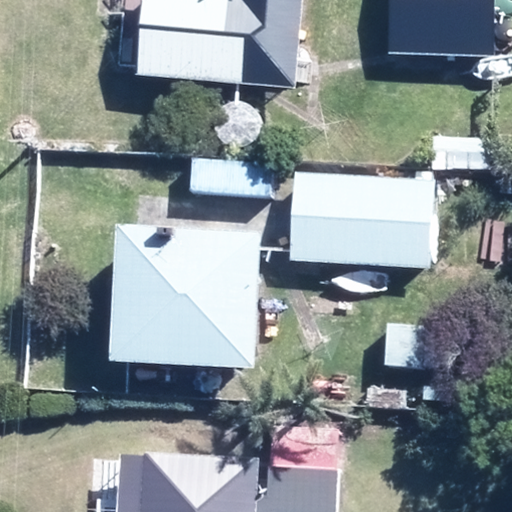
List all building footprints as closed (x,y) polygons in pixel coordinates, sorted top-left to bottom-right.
[(140,0),(134,78),(294,92),(301,0),(140,0)] [(386,0),(384,54),(491,60),(494,0),(386,0)] [(433,145),(432,163),(456,164),(457,146),(433,145)] [(435,183),(295,175),(290,264),(430,271),(435,183)] [(258,238),(114,232),(109,369),(253,375),(258,238)] [(426,325),(388,324),(387,367),(425,368),(426,325)] [(408,386),(369,384),(368,400),(407,401),(408,386)] [(335,511),(339,432),(270,430),(267,498),(255,497),(256,461),(123,455),(120,511),(335,511)]
